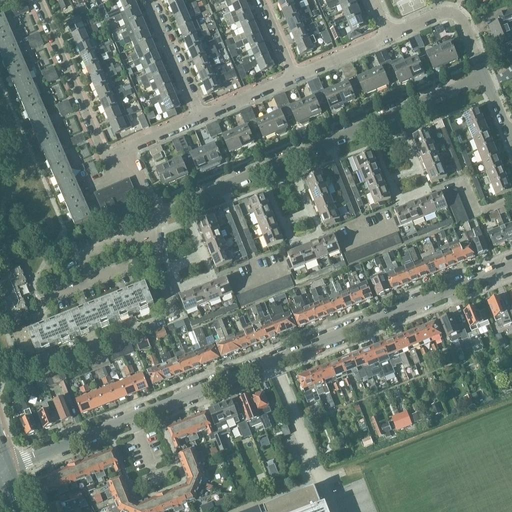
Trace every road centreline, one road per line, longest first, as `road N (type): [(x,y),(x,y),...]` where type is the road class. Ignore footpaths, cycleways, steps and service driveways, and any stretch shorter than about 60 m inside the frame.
road 1 (residential): [(11,468),(511,264)]
road 2 (residential): [(157,217),(484,75)]
road 3 (residential): [(44,368),(169,315),(157,217)]
road 4 (residential): [(36,0),(98,147),(126,148)]
road 5 (residential): [(484,75),(462,21),(451,14),(388,37)]
road 6 (residential): [(200,116),(150,0)]
